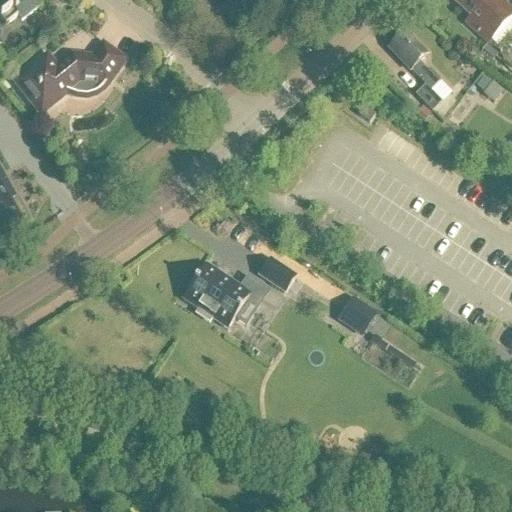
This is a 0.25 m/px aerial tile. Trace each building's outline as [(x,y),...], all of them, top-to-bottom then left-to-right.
[(0,0),(0,21),(6,29),(18,19),(21,24),(36,12),(33,7),(41,0),(0,0)] [(467,21),(462,26),(486,48),(511,20),(511,17),(493,0),(486,0),(485,0),(445,0),(467,21)] [(388,54),(411,77),(411,76),(424,89),(415,99),(432,116),(441,107),(430,95),(440,86),(430,73),(426,73),(419,67),(425,61),(403,39),(388,54)] [(16,86),(41,117),(68,96),(69,97),(70,97),(73,99),(77,101),(81,101),(85,100),(88,97),(90,94),(92,90),(92,88),(106,90),(124,65),(103,49),(94,62),(71,60),(56,72),(47,61),(16,86)] [(483,81),(476,90),(485,97),(492,87),(483,81)] [(492,87),(485,97),(483,99),(494,107),(503,96),(492,87)] [(357,119),(369,128),(375,119),(363,111),(357,119)] [(0,233),(1,235),(26,221),(16,203),(16,204),(0,175),(0,233)] [(270,264),(259,281),(285,299),(296,282),(270,264)] [(202,275),(182,304),(198,315),(196,319),(209,328),(212,324),(227,334),(235,323),(258,289),(247,281),(240,292),(230,286),(206,270),(202,275)] [(375,319),(353,305),(339,325),(361,340),(375,319)]
